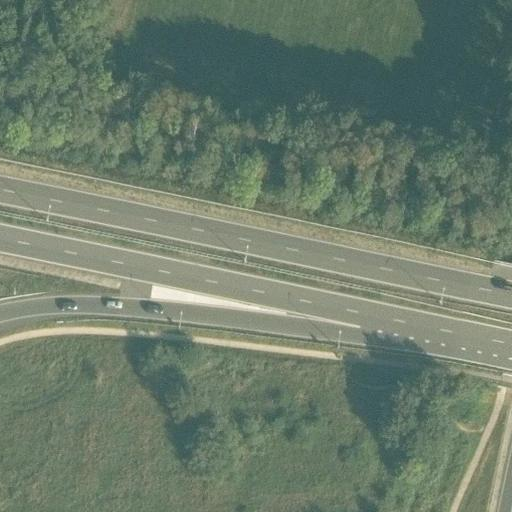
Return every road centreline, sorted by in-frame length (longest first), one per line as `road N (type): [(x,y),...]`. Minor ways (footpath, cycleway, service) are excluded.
road 1 (trunk): [(511,298),(0,194)]
road 2 (trunk): [(0,240),(398,320)]
road 3 (trunk): [(0,314),(87,305),(398,320)]
